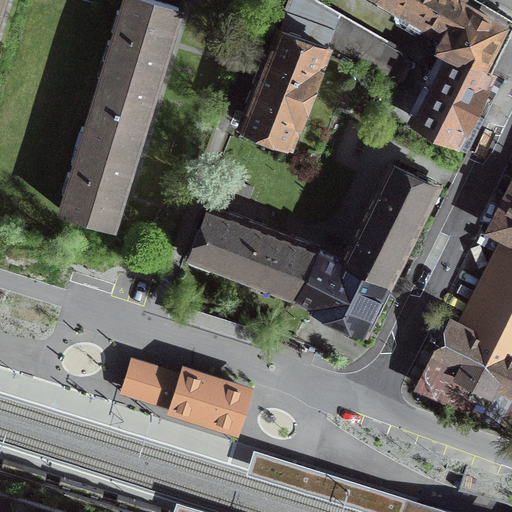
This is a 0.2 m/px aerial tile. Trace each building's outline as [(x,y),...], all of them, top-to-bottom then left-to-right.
[(179,6),(158,0),(122,0),(103,64),(156,80),(179,6)] [(313,0),(290,0),(278,30),(303,39),(317,2),(313,0)] [(384,0),(442,33),(462,0),(384,0)] [(511,19),(480,0),(462,0),(442,33),(435,44),(448,51),(490,71),(511,28),(511,19)] [(338,14),(317,2),(303,39),(326,48),(338,14)] [(360,27),(338,14),(326,48),(346,56),(360,27)] [(374,34),(360,27),(346,56),(359,62),(374,34)] [(303,39),(278,30),(242,124),(290,142),(296,126),(300,127),(324,65),(320,64),(326,48),(303,39)] [(386,42),(374,34),(359,62),(372,70),(386,42)] [(399,49),(386,42),(372,70),(384,75),(395,57),(399,49)] [(458,140),(490,71),(448,51),(414,118),(458,140)] [(408,64),(395,57),(384,75),(381,82),(395,90),(408,64)] [(156,80),(103,64),(81,135),(134,152),(156,80)] [(134,152),(81,135),(58,208),(111,225),(134,152)] [(435,185),(390,163),(342,259),(387,281),(435,185)] [(511,188),(493,227),(511,236),(511,237),(467,328),(453,321),(421,386),(508,425),(511,415),(511,188)] [(193,253),(261,279),(279,232),(211,206),(193,253)] [(296,292),(319,247),(279,232),(261,279),(296,292)] [(342,259),(319,247),(296,292),(300,294),(298,299),(341,320),(339,323),(355,330),(358,324),(365,327),(367,323),(371,322),(376,314),(374,309),(387,281),(342,259)] [(277,334),(172,301),(168,314),(273,347),(277,334)] [(125,388),(175,404),(175,405),(234,423),(245,390),(185,371),(184,376),(134,360),(125,388)] [(172,511),(459,511),(419,500),(254,447),(247,471),(376,511),(219,511),(178,499),(172,511)] [(511,486),(511,479),(466,465),(458,490),(506,505),(511,486)]
